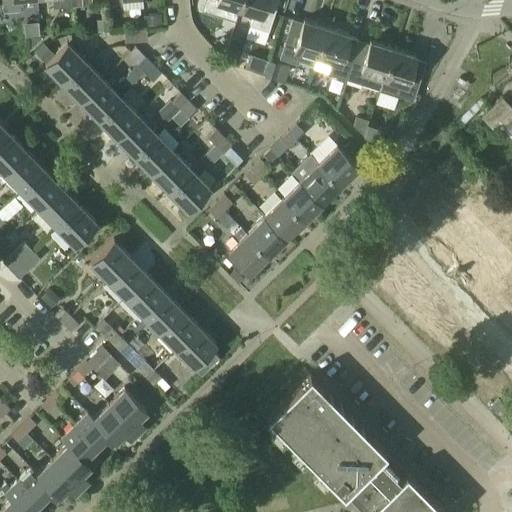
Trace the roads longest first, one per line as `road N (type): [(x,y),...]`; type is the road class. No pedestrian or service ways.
road 1 (residential): [(276,132),(180,33),(177,0)]
road 2 (residential): [(0,286),(68,355),(23,398)]
